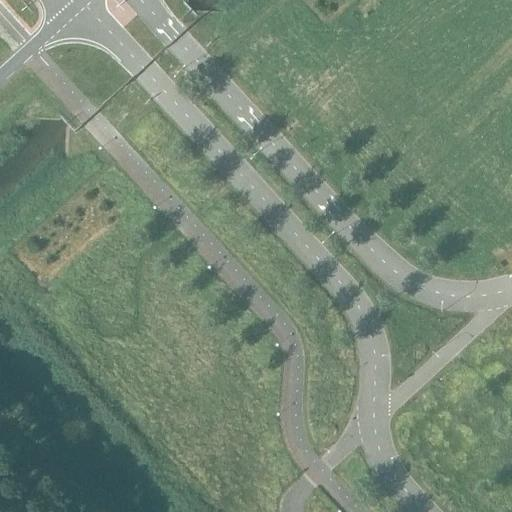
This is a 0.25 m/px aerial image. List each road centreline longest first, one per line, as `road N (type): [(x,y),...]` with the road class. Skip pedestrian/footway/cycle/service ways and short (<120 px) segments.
road 1 (unclassified): [(79,5),(340,282),(375,341),(374,415)]
road 2 (unclassified): [(502,294),(441,299),(379,263),(139,0)]
